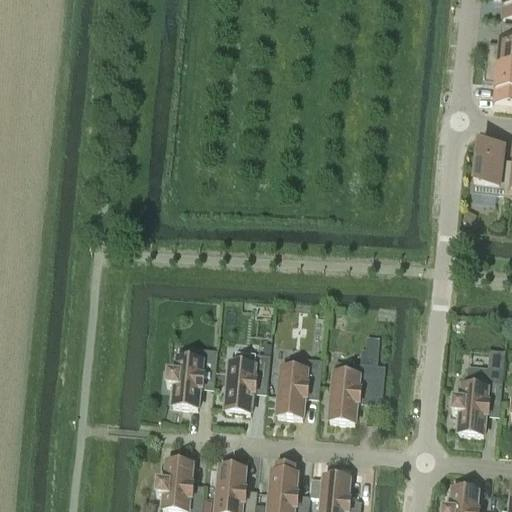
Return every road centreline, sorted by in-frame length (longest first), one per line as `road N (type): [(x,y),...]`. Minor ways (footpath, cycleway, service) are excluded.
road 1 (residential): [(423,463),(457,124)]
road 2 (residential): [(423,463),(151,438)]
road 3 (residential): [(457,124),(470,0)]
